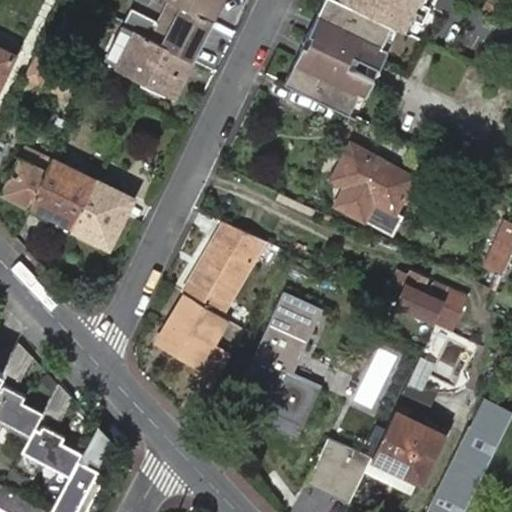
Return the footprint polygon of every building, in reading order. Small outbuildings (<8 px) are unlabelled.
[(222,0),(170,0),(183,6),(203,16),(211,0),(219,0),(222,1),(222,0)] [(211,0),(203,16),(212,21),(222,1),(219,0),(211,0)] [(324,0),(317,17),(356,35),(350,48),(381,64),(388,49),(381,46),(390,26),(336,0),(324,0)] [(336,0),(400,30),(413,0),(336,0)] [(152,40),(192,61),(212,21),(203,16),(183,6),(175,21),(164,15),(152,40)] [(302,46),(295,61),(335,79),(342,65),(350,48),(356,35),(317,17),(310,32),(329,42),(323,55),(302,46)] [(397,30),(390,26),(381,46),(388,49),(397,30)] [(174,97),(192,61),(152,40),(135,32),(117,69),(174,97)] [(303,38),(302,46),(323,55),(329,42),(310,32),(303,38)] [(59,42),(46,35),(38,51),(51,57),(59,42)] [(342,65),(373,80),(374,78),(354,68),(359,58),(379,68),(381,64),(350,48),(342,65)] [(0,83),(13,56),(0,49),(0,83)] [(38,51),(25,78),(40,85),(54,58),(51,57),(38,51)] [(295,61),(284,84),(348,114),(358,91),(366,95),(373,80),(342,65),(335,79),(295,61)] [(358,91),(348,114),(356,117),(366,95),(358,91)] [(351,144),(333,180),(346,188),(336,205),(392,235),(403,216),(394,211),(413,177),(351,144)] [(407,163),(433,175),(442,159),(415,146),(407,163)] [(1,194),(29,208),(51,162),(38,156),(34,166),(18,158),(1,194)] [(29,208),(73,230),(96,181),(52,160),(51,162),(29,208)] [(96,181),(73,230),(109,248),(133,198),(96,181)] [(482,265),(500,274),(503,271),(511,252),(511,222),(504,219),(482,265)] [(264,242),(223,223),(198,266),(203,269),(188,297),(219,317),(264,242)] [(198,266),(182,293),(185,295),(188,297),(203,269),(198,266)] [(461,299),(407,273),(401,286),(393,282),(385,298),(393,303),(390,307),(444,333),(461,299)] [(296,294),(261,366),(265,368),(250,401),(312,429),(330,391),(301,376),(331,312),(296,294)] [(203,385),(222,395),(224,392),(236,362),(218,353),(232,326),(219,317),(188,297),(185,295),(163,339),(178,348),(175,354),(207,373),(203,385)] [(160,345),(175,354),(178,348),(163,339),(160,345)] [(38,360),(23,345),(5,378),(3,381),(21,391),(38,360)] [(407,386),(422,391),(433,362),(418,357),(407,386)] [(3,381),(0,386),(0,433),(6,422),(34,437),(15,472),(35,482),(46,463),(71,477),(51,511),(88,511),(103,485),(96,481),(102,471),(99,470),(80,460),(84,454),(63,442),(67,436),(60,432),(42,422),(46,415),(26,404),(30,396),(21,391),(3,381)] [(62,385),(46,415),(42,422),(60,432),(77,402),(62,385)] [(463,511),(511,415),(511,409),(485,396),(427,511),(463,511)] [(372,457),(371,459),(415,481),(419,483),(441,436),(394,413),(372,457)] [(80,460),(99,470),(115,440),(100,424),(84,454),(80,460)] [(307,483),(349,504),(367,467),(371,459),(372,457),(329,436),(307,483)] [(415,481),(371,459),(367,467),(412,489),(415,481)] [(262,480),(279,501),(288,494),(271,473),(262,480)] [(0,485),(0,511),(49,511),(0,485)]
